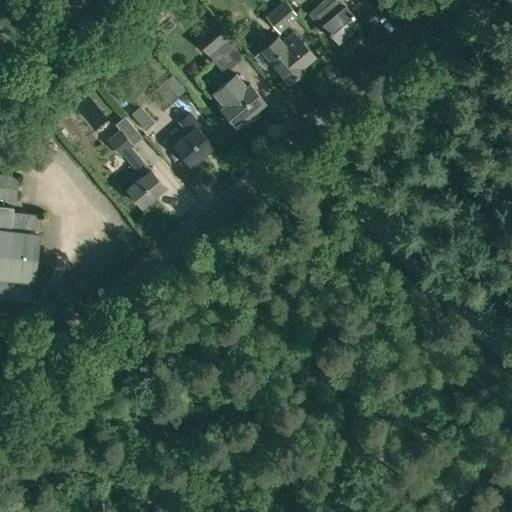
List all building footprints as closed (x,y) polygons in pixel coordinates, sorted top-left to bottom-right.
[(283,0),(265,16),(281,34),(299,17),(284,0),(283,0)] [(339,40),(341,42),(350,35),(348,32),(360,22),(346,5),(343,2),(345,0),(322,0),(307,12),(321,29),(325,26),(338,41),(339,40)] [(210,56),(225,74),(243,58),(228,41),(214,23),(195,39),(210,56)] [(105,46),(113,57),(132,43),(124,32),(105,46)] [(261,49),(287,82),(304,68),(302,66),(314,56),(299,38),(298,39),(292,32),(281,41),(276,36),(261,49)] [(221,108),(236,125),(244,118),(247,122),(255,115),(252,111),(264,101),(250,84),(247,86),(236,72),(213,92),(224,105),(221,108)] [(149,94),(163,110),(178,96),(174,92),(180,86),(170,76),(164,81),(149,94)] [(12,99),(0,95),(0,118),(6,120),(12,99)] [(131,112),(146,129),(155,122),(140,104),(131,112)] [(174,145),(191,165),(213,146),(196,126),(199,123),(190,112),(179,121),(189,132),(174,145)] [(141,138),(124,118),(115,125),(133,146),(141,138)] [(127,189),(141,207),(166,186),(151,169),(139,154),(129,161),(141,177),(127,189)] [(0,297),(30,301),(32,282),(33,282),(39,234),(38,234),(40,215),(13,212),(13,207),(0,204),(0,198),(14,200),(17,177),(0,175),(0,297)]
